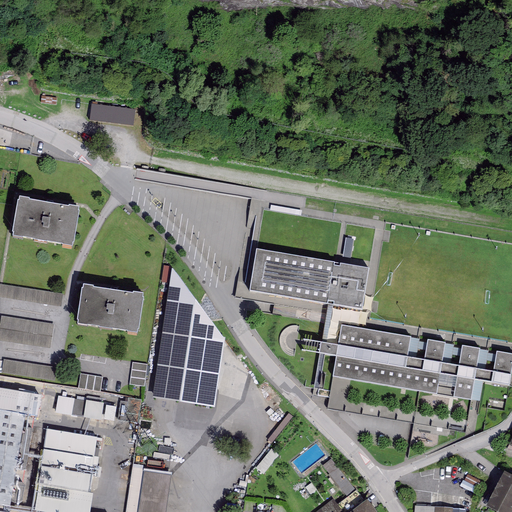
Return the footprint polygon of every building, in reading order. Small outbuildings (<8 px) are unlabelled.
[(134,110),(91,104),(89,121),(132,127),(134,110)] [(77,211),(15,200),(8,238),(71,249),(77,211)] [(368,269),(255,252),(248,293),(361,310),(368,269)] [(225,343),(170,270),(150,400),(178,404),(183,374),(189,338),(225,343)] [(60,306),(62,293),(2,283),(0,296),(60,306)] [(142,295),(79,286),(73,324),(136,334),(142,295)] [(2,316),(0,333),(0,341),(53,347),(56,321),(2,316)] [(511,358),(511,356),(341,326),(331,379),(471,405),(475,383),(506,388),(511,358)] [(5,357),(3,371),(52,380),(54,366),(5,357)] [(183,374),(178,404),(178,423),(205,432),(224,368),(189,358),(183,374)] [(146,386),(149,363),(135,361),(131,383),(146,386)] [(102,391),(104,376),(83,372),(80,387),(102,391)] [(39,399),(0,392),(0,508),(18,511),(39,399)] [(102,418),(105,401),(60,394),(57,411),(102,418)] [(330,410),(381,414),(383,400),(331,396),(330,410)] [(142,399),(121,398),(121,421),(141,421),(142,399)] [(114,419),(118,405),(108,403),(105,416),(114,419)] [(433,426),(433,428),(445,428),(445,412),(400,412),(400,421),(420,421),(420,426),(433,426)] [(85,511),(96,439),(44,432),(32,511),(85,511)] [(257,467),(265,473),(281,454),(274,448),(257,467)] [(334,458),(325,463),(336,480),(344,474),(334,458)] [(166,511),(172,476),(134,470),(127,511),(166,511)] [(511,511),(511,478),(504,474),(484,511),(511,511)] [(342,511),(333,500),(317,511),(342,511)] [(375,511),(367,501),(353,511),(375,511)]
